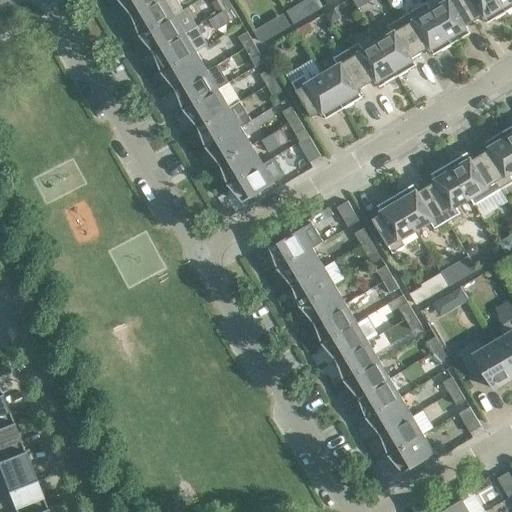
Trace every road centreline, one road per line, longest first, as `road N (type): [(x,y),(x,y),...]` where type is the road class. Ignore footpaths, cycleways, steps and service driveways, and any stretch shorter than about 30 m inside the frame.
road 1 (residential): [(200,245),(511,63)]
road 2 (tertiary): [(359,511),(200,245)]
road 3 (tertiary): [(200,245),(49,0)]
road 4 (residential): [(87,511),(16,335)]
road 5 (residential): [(373,511),(511,430)]
